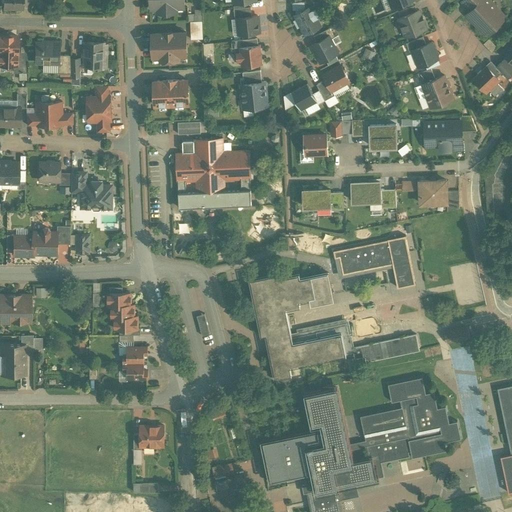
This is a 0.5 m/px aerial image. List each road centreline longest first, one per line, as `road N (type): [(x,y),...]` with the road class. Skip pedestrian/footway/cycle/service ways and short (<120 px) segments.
road 1 (residential): [(0,400),(179,400)]
road 2 (residential): [(346,152),(347,170),(477,168)]
road 3 (residential): [(0,273),(145,267)]
road 4 (residential): [(477,168),(477,220),(499,303)]
road 5 (residential): [(179,400),(145,267)]
road 6 (residential): [(134,145),(0,143)]
road 7 (residential): [(0,22),(130,25)]
road 8 (residential): [(145,267),(134,145)]
road 9 (residential): [(134,145),(130,25)]
